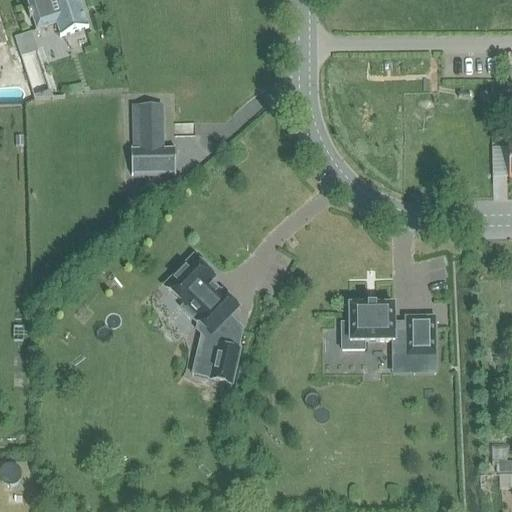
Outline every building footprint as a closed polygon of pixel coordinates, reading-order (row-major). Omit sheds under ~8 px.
[(30,15),(28,15),(29,20),(32,19),(36,33),(57,26),(61,38),(89,28),(79,0),(29,0),(26,1),(30,15)] [(0,24),(0,86),(25,79),(22,66),(14,69),(0,24)] [(34,74),(46,70),(37,43),(25,47),(34,74)] [(132,150),(131,150),(131,177),(133,177),(174,176),(176,176),(175,149),(174,149),(174,150),(163,150),(163,108),(138,109),(139,150),(132,151),(132,150)] [(193,260),(165,289),(184,307),(181,310),(196,325),(197,323),(198,324),(196,331),(201,336),(192,376),(231,385),(239,352),(226,349),(212,335),(237,309),(222,295),(221,296),(209,284),(213,279),(209,275),(211,273),(211,270),(202,262),(199,262),(197,264),(193,260)] [(349,325),(341,325),(342,353),(364,352),(364,344),(392,343),(392,352),(406,352),(406,359),(436,359),(435,319),(405,319),(406,325),(394,326),(394,307),(349,308),(349,325)]
